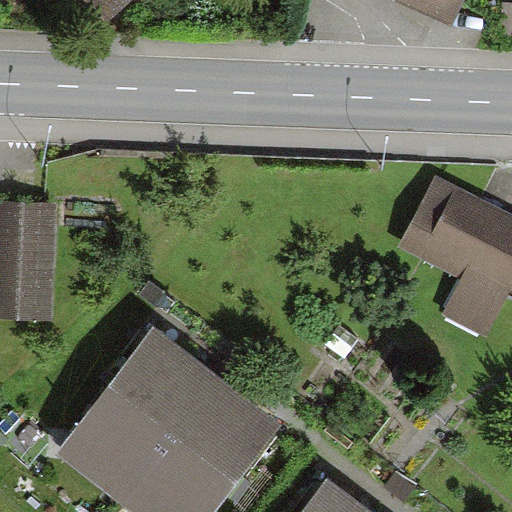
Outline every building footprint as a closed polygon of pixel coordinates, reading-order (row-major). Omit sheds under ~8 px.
[(421,0),(450,13),(456,0),(421,0)] [(511,280),(511,219),(431,182),(402,244),(465,272),(447,311),(489,330),(511,280)] [(47,210),(0,207),(0,312),(42,314),(47,210)] [(213,384),(154,339),(66,455),(125,500),(213,384)] [(208,511),(272,428),(213,384),(125,500),(141,511),(208,511)] [(355,511),(327,490),(310,511),(355,511)]
